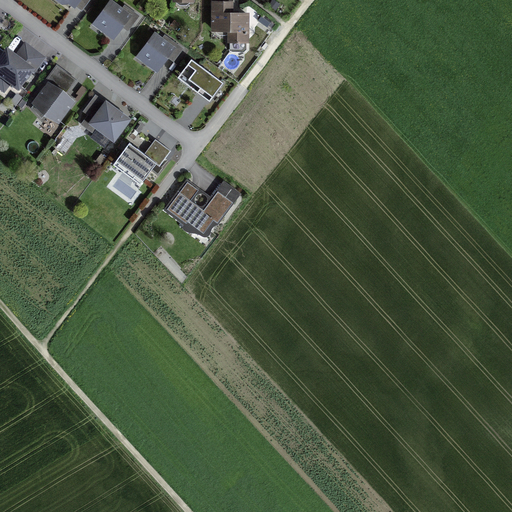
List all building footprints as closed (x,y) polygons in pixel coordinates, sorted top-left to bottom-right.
[(277,4),(272,1),(268,6),(273,9),(277,4)] [(104,31),(112,38),(132,12),(124,6),(121,10),(110,3),(97,21),(103,25),(104,31)] [(240,14),(230,14),(230,3),(226,3),(213,3),(213,31),(229,31),(229,42),(229,50),(231,52),(243,52),(245,50),(245,42),(246,42),(246,15),(240,14)] [(164,36),(161,40),(154,35),(141,53),(147,58),(147,64),(156,70),(172,49),(168,46),(172,42),(164,36)] [(14,61),(6,55),(0,63),(0,82),(2,80),(18,92),(31,74),(23,68),(34,53),(24,46),(14,61)] [(212,98),(219,88),(222,83),(191,60),(180,74),(212,98)] [(46,80),(52,84),(62,71),(56,66),(46,80)] [(57,121),(71,102),(48,85),(34,103),(57,121)] [(83,112),(93,120),(91,123),(113,139),(127,120),(106,104),(97,116),(86,108),(83,112)] [(145,157),(128,144),(112,166),(140,187),(165,153),(155,145),(145,157)] [(187,184),(167,210),(202,236),(213,222),(216,224),(231,204),(218,195),(212,203),(187,184)]
